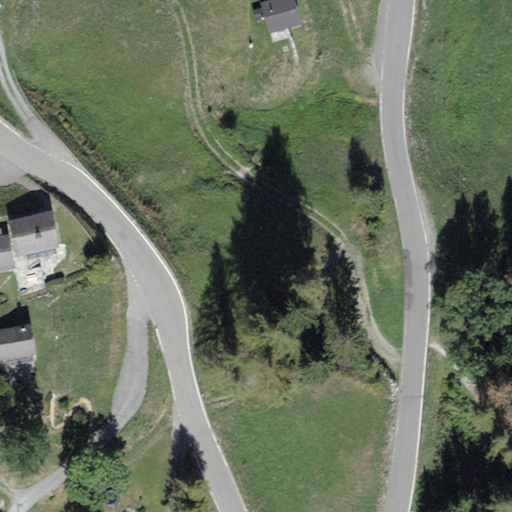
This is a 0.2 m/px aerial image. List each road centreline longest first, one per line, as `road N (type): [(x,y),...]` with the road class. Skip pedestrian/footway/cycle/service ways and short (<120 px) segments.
road 1 (unclassified): [(402,511),(414,410),(417,231),(390,107),(398,0)]
road 2 (unclassified): [(0,131),(104,208),(147,263),(172,311),(195,406),(236,511)]
road 3 (track): [(346,254),(333,228),(245,176),(214,139),(198,109),(189,31),(176,0)]
road 4 (track): [(346,254),(358,257),(367,275),(366,314),(383,344),(393,355),(416,357)]
